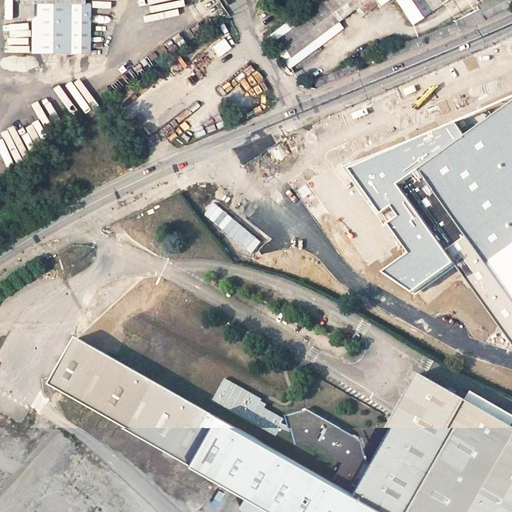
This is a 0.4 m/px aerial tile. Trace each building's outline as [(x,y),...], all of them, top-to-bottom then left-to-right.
[(32,53),(90,54),(91,10),(106,10),(106,5),(86,4),(85,0),(14,0),(19,0),(18,17),(33,17),(32,53)] [(395,0),(412,22),(445,0),(314,0),(270,33),(289,56),(325,30),(356,6),(361,13),(375,4),(377,6),(385,0),(395,0)] [(511,0),(487,0),(476,7),(478,9),(484,20),(511,4),(511,0)] [(475,24),(484,20),(478,9),(456,19),(455,21),(370,56),(374,65),(468,27),(475,24)] [(6,52),(27,52),(27,26),(6,25),(6,52)] [(289,56),(270,33),(263,38),(284,67),(328,35),(325,30),(289,56)] [(218,56),(230,48),(222,37),(210,45),(218,56)] [(312,80),(316,88),(364,69),(362,62),(355,65),(354,62),(312,80)] [(511,99),(463,134),(454,122),(345,167),(380,212),(390,204),(398,215),(387,224),(407,252),(380,271),(409,292),(452,261),(511,343),(511,99)] [(511,511),(511,415),(508,423),(418,374),(404,399),(368,462),(364,461),(360,438),(309,408),(287,416),(290,426),(291,428),(294,440),(303,438),(341,461),(329,479),(79,336),(52,384),(247,494),(279,511),(511,511)] [(264,397),(227,376),(214,398),(276,433),(280,425),(291,428),(290,426),(282,423),(284,418),(266,408),(260,405),(264,397)] [(279,511),(247,494),(242,504),(254,511),(279,511)]
